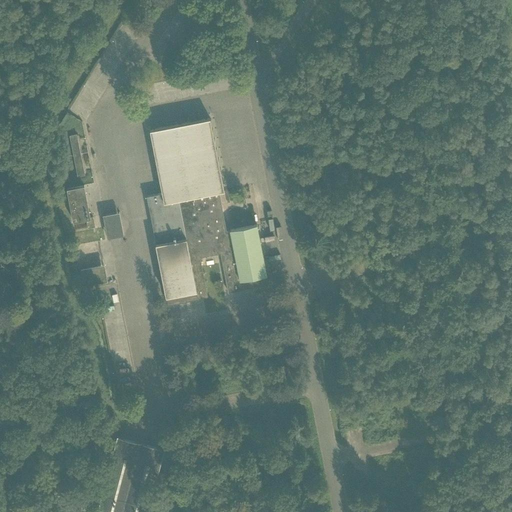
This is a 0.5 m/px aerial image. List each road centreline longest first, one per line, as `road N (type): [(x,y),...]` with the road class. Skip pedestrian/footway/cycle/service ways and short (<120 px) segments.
road 1 (unknown): [(153,325),(121,118),(258,92)]
road 2 (unknown): [(153,325),(168,411),(251,403),(314,382)]
road 3 (unknown): [(153,325),(297,292)]
